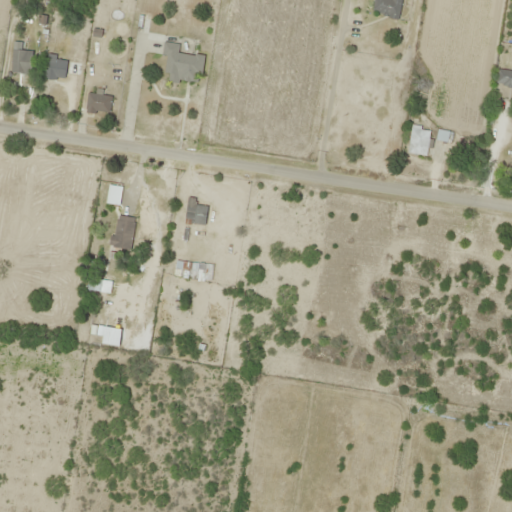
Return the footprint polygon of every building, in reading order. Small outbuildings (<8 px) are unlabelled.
[(372,0),(372,16),(400,16),(400,0),(372,0)] [(169,58),(165,77),(196,85),(203,58),(178,52),(179,46),(164,42),(161,55),(169,58)] [(12,74),(31,74),(31,49),(12,49),(12,74)] [(45,77),(64,79),(66,60),(47,58),(45,77)] [(511,71),(498,69),(495,86),(511,88),(511,71)] [(109,114),(111,97),(88,93),(85,111),(109,114)] [(425,156),(430,129),(411,126),(407,153),(425,156)] [(119,205),(121,187),(108,185),(106,204),(119,205)] [(204,225),(206,206),(195,205),(196,199),(188,198),(185,223),(204,225)] [(129,250),(136,219),(117,215),(110,247),(129,250)] [(173,276),(187,279),(190,264),(176,261),(173,276)]
